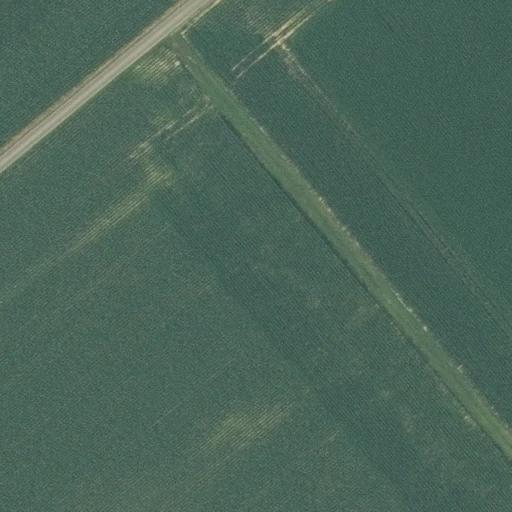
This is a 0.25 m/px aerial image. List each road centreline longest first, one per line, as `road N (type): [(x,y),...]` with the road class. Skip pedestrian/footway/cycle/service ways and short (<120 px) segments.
road 1 (track): [(166,29),(511,451)]
road 2 (track): [(0,166),(201,0)]
